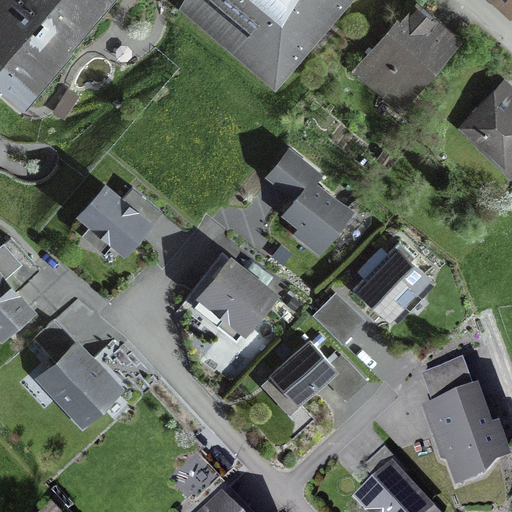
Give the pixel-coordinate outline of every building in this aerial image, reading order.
[(0,0),(0,73),(3,70),(25,90),(99,0),(0,0)] [(344,0),(184,0),(183,2),(275,81),(344,0)] [(511,0),(488,0),(511,20),(511,0)] [(408,94),(424,75),(425,76),(457,39),(418,5),(401,25),(399,23),(359,70),(400,106),(410,95),(408,94)] [(511,164),(511,87),(510,85),(502,84),(485,104),(483,102),(482,104),(483,105),(464,127),(510,167),(511,164)] [(289,150),(270,176),(296,196),(293,200),(295,202),(286,213),(324,242),(349,210),(312,180),(318,173),(289,150)] [(121,199),(105,186),(81,213),(125,250),(160,210),(132,186),(121,199)] [(0,335),(30,307),(16,292),(40,269),(10,237),(0,246),(0,335)] [(390,316),(428,276),(410,260),(415,255),(399,240),(387,253),(392,257),(369,281),(365,277),(353,289),(368,304),(373,299),(390,316)] [(236,340),(274,293),(222,253),(186,299),(236,340)] [(341,342),(362,320),(335,294),(314,315),(341,342)] [(54,320),(33,339),(56,363),(49,370),(63,384),(55,391),(83,421),(118,388),(54,320)] [(310,339),(274,373),(297,399),(334,365),(310,339)] [(496,429),(489,432),(476,394),(433,409),(442,433),(434,436),(442,458),(449,461),(452,460),(456,471),(472,465),(481,473),(491,462),(489,458),(504,453),(496,429)] [(371,459),(384,473),(359,497),(372,511),(423,511),(424,511),(423,511),(439,511),(432,504),(428,509),(398,476),(405,470),(384,447),(371,459)] [(231,511),(222,501),(209,511),(231,511)] [(59,511),(51,503),(40,511),(59,511)]
